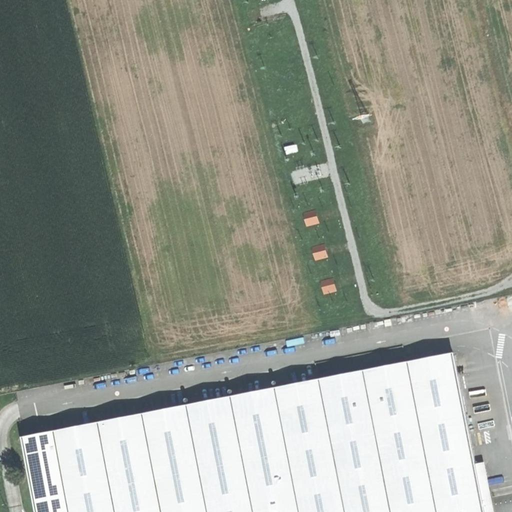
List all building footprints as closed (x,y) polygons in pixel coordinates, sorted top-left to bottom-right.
[(455,354),(281,388),(273,390),(237,397),(229,398),(193,405),(185,407),(147,414),(141,416),(104,423),(97,424),(59,431),(54,433),(31,437),(25,438),(39,511),(485,511),(481,488),(455,354)] [(273,390),(281,388),(278,377),(271,379),(273,390)] [(229,398),(237,397),(235,386),(227,387),(229,398)] [(185,407),(193,405),(191,396),(184,397),(185,407)] [(97,424),(104,423),(102,414),(95,416),(97,424)] [(495,511),(491,486),(481,488),(485,511),(495,511)]
